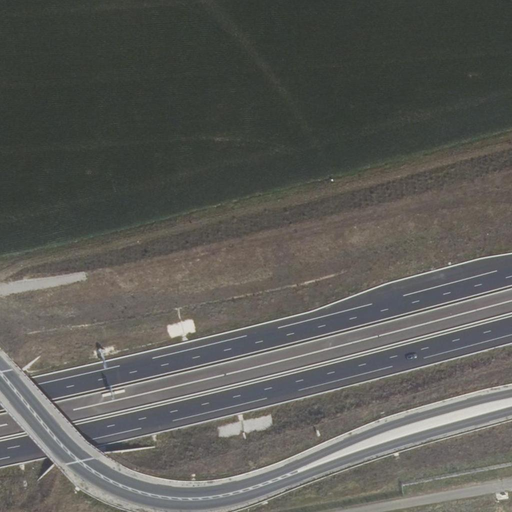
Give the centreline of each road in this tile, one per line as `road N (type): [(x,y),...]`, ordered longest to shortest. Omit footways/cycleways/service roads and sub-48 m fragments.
road 1 (track): [(0,277),(511,145)]
road 2 (trunk): [(0,449),(511,324)]
road 3 (trunk): [(511,275),(0,400)]
road 4 (track): [(0,289),(152,265),(511,187)]
road 5 (track): [(499,235),(210,296),(27,322),(0,317)]
road 6 (secondary): [(114,479),(160,494),(230,497),(332,456),(511,404)]
road 7 (secondary): [(114,479),(73,456),(0,362)]
